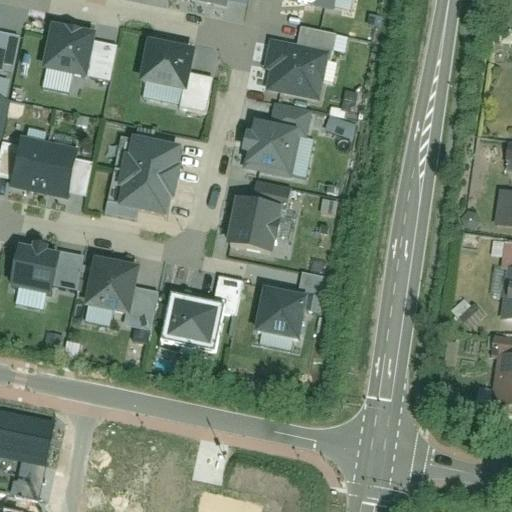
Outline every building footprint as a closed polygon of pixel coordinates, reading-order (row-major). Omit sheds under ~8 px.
[(240,0),(158,0),(158,5),(237,19),(240,0)] [(353,0),(284,0),(284,1),(351,14),(353,0)] [(106,28),(56,19),(48,63),(98,72),(106,28)] [(343,61),(280,48),(272,85),(335,98),(343,61)] [(192,58),(150,50),(143,85),(185,94),(192,58)] [(348,141),(353,128),(327,119),(323,133),(348,141)] [(295,139),(250,130),(240,178),(286,187),(295,139)] [(96,150),(28,137),(19,187),(86,200),(96,150)] [(183,154),(126,143),(111,218),(168,230),(183,154)] [(511,174),(509,174),(501,233),(511,235),(511,174)] [(277,217),(236,211),(229,262),(270,268),(277,217)] [(148,262),(100,253),(91,301),(139,310),(148,262)] [(84,269),(19,256),(11,298),(58,307),(60,295),(79,298),(84,269)] [(211,309),(170,300),(160,346),(215,357),(223,317),(237,320),(245,285),(218,280),(211,309)] [(309,302),(257,292),(246,351),(297,361),(309,302)] [(511,364),(497,362),(489,419),(511,421),(511,364)]
